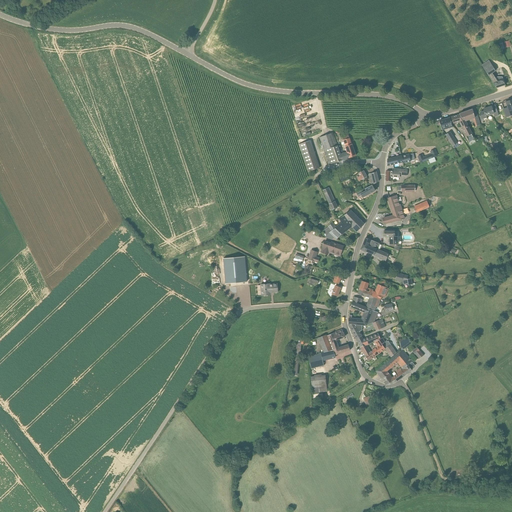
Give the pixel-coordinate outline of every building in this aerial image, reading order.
[(492,73),(495,71),(489,61),(482,66),(496,88),(505,85),(502,77),(498,77),(495,78),(492,73)] [(507,106),(503,107),(506,117),(511,115),(511,96),(505,99),(507,106)] [(483,109),(484,111),(480,113),(481,116),(479,116),(481,121),(483,121),(487,119),(486,117),(494,114),(495,117),(499,116),(495,105),(483,109)] [(460,115),(462,120),(465,120),(466,122),(466,121),(475,118),(478,117),(477,113),(473,114),(472,109),(459,114),(460,115)] [(472,134),(466,121),(466,122),(465,120),(462,120),(460,115),(450,118),(452,125),(459,122),(469,142),(474,139),(472,134)] [(453,127),(452,125),(450,118),(439,121),(439,122),(440,125),(442,131),(453,127)] [(445,135),(449,140),(454,137),(450,132),(445,135)] [(320,137),(329,165),(343,160),(340,154),(337,146),(333,133),(320,137)] [(449,141),(452,146),(457,143),(454,138),(449,141)] [(349,158),(355,156),(350,140),(344,143),(345,146),(346,152),(340,154),(343,160),(349,158)] [(493,143),(489,146),(495,152),(499,149),(493,143)] [(418,156),(420,163),(428,159),(428,160),(431,158),(434,157),(438,156),(435,149),(430,152),(431,155),(423,158),(422,155),(418,156)] [(409,155),(401,156),(403,162),(403,164),(411,162),(409,155)] [(387,166),(387,169),(392,168),(394,168),(393,165),(403,162),(401,156),(387,160),(387,166)] [(305,163),(308,172),(320,168),(317,159),(305,163)] [(392,168),(392,171),(386,171),(386,181),(391,181),(391,178),(393,178),(393,177),(399,177),(399,175),(407,176),(408,169),(394,168),(392,168)] [(358,173),(362,180),(367,177),(363,171),(358,173)] [(368,174),(371,185),(372,185),(378,182),(376,172),(368,174)] [(372,185),(371,185),(365,189),(366,190),(357,195),(358,197),(361,195),(362,198),(375,191),(372,185)] [(322,190),(329,204),(332,210),(338,207),(335,201),(328,188),(322,190)] [(397,196),(388,198),(392,212),(402,209),(401,205),(400,205),(397,196)] [(416,212),(420,211),(429,207),(426,201),(414,207),(416,212)] [(405,219),(402,209),(392,212),(393,216),(383,218),(384,224),(405,219)] [(351,210),(345,216),(347,219),(351,227),(357,232),(362,227),(361,227),(364,224),(351,210)] [(336,227),(335,228),(341,234),(342,235),(347,231),(351,227),(347,219),(340,224),(336,227)] [(328,226),(331,231),(335,228),(336,227),(333,223),(328,226)] [(326,236),(324,233),(323,231),(319,226),(316,229),(325,236),(326,236)] [(341,234),(335,228),(331,231),(326,236),(325,237),(332,239),(334,237),(336,240),(341,234)] [(384,236),(389,236),(390,236),(390,244),(401,244),(401,236),(397,236),(397,231),(395,231),(384,231),(384,236)] [(366,238),(363,243),(375,248),(378,249),(380,244),(366,238)] [(331,242),(331,243),(324,241),(321,250),(322,251),(321,253),(328,255),(329,252),(340,256),(343,247),(331,242)] [(375,248),(363,243),(361,249),(374,255),(379,258),(379,259),(385,261),(388,254),(378,249),(375,248)] [(308,260),(314,262),(316,257),(318,252),(311,250),(308,260)] [(225,261),(227,286),(240,285),(244,285),(249,284),(247,259),(225,261)] [(402,282),(402,280),(404,275),(397,273),(395,280),(402,282)] [(310,278),(308,284),(316,287),(318,281),(310,278)] [(362,282),(359,291),(379,298),(381,299),(382,296),(385,297),(388,289),(384,287),(386,282),(380,280),(378,285),(378,284),(376,289),(373,288),(373,289),(367,287),(369,284),(362,282)] [(277,283),(261,284),(261,296),(270,295),(270,293),(278,292),(277,283)] [(341,287),(336,285),(332,294),(337,295),(341,287)] [(379,298),(359,291),(358,294),(369,297),(366,307),(375,311),(376,307),(378,308),(381,299),(379,298)] [(378,312),(375,311),(366,307),(360,305),(352,301),(351,307),(356,308),(364,312),(361,320),(354,319),(351,318),(352,315),(349,315),(348,324),(362,325),(366,326),(367,325),(374,322),(378,312)] [(386,312),(394,310),(392,303),(384,305),(386,312)] [(373,323),(376,331),(385,327),(383,323),(379,325),(377,321),(373,323)] [(362,330),(362,325),(348,324),(356,339),(361,337),(362,336),(359,331),(362,330)] [(318,338),(324,352),(333,350),(339,348),(336,340),(344,337),(342,330),(335,332),(335,333),(327,336),(326,335),(318,338)] [(358,342),(361,348),(363,347),(365,346),(367,345),(374,342),(381,339),(377,333),(363,340),(358,342)] [(376,347),(371,351),(375,356),(385,349),(385,348),(382,344),(385,342),(382,338),(381,339),(374,342),(376,346),(375,347),(376,347)] [(339,348),(333,350),(335,355),(350,351),(348,345),(339,348)] [(361,348),(365,355),(370,352),(371,352),(370,351),(368,347),(367,345),(365,346),(363,347),(361,348)] [(385,348),(385,349),(391,357),(396,353),(391,345),(390,345),(385,348)] [(415,366),(411,362),(412,362),(403,350),(402,351),(394,358),(397,362),(402,370),(406,375),(412,370),(411,369),(415,366)] [(423,356),(419,350),(415,354),(419,359),(423,356)] [(372,358),(374,357),(375,356),(371,351),(370,351),(371,352),(370,352),(365,355),(365,356),(368,361),(372,358)] [(389,373),(387,371),(397,362),(394,358),(377,372),(382,379),(389,373)] [(406,375),(402,370),(400,368),(396,371),(397,373),(392,378),(395,383),(406,375)] [(395,383),(392,378),(389,373),(382,379),(386,385),(390,383),(390,384),(395,383)] [(327,392),(325,375),(321,376),(321,374),(314,375),(314,376),(311,377),(313,393),(327,392)] [(367,406),(372,403),(369,396),(363,399),(367,406)]
